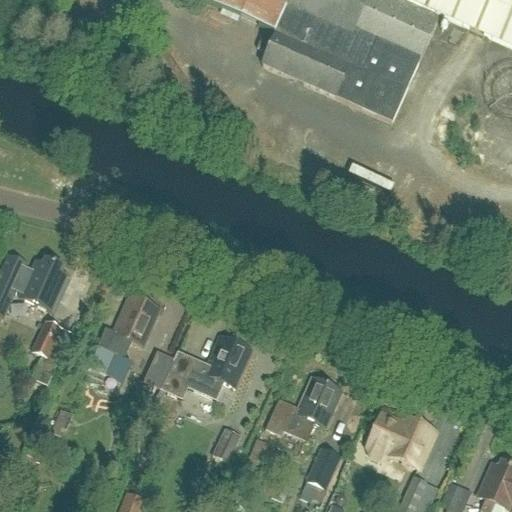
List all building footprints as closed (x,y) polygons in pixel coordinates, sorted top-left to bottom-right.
[(511,0),(206,0),(204,5),(273,36),(273,37),(275,38),(260,70),(390,128),(438,20),(511,52),(511,0)] [(42,267),(35,264),(31,273),(26,271),(27,267),(8,258),(0,275),(0,320),(3,322),(15,295),(20,298),(18,301),(51,316),(67,279),(60,276),(63,270),(44,262),(42,267)] [(143,351),(159,314),(129,300),(112,336),(105,333),(97,351),(89,368),(123,383),(130,366),(122,362),(130,345),(143,351)] [(55,326),(43,357),(54,362),(67,330),(55,326)] [(174,365),(161,394),(182,403),(188,391),(216,404),(223,387),(235,392),(251,355),(219,341),(206,370),(177,357),(174,365)] [(161,394),(174,365),(158,358),(145,387),(161,394)] [(38,379),(53,386),(60,371),(45,364),(38,379)] [(325,433),(343,395),(311,381),(296,412),(278,404),(264,433),(280,440),(282,435),(303,445),(312,427),(325,433)] [(407,430),(380,418),(366,451),(417,474),(434,436),(409,425),(407,430)] [(216,451),(211,461),(226,468),(231,458),(239,440),(224,434),(216,451)] [(325,496),(340,462),(320,453),(305,487),(325,496)] [(511,470),(500,465),(498,471),(491,468),(476,500),(485,504),(481,511),(509,511),(511,509),(511,470)] [(415,511),(426,487),(412,481),(401,506),(398,511),(415,511)]
